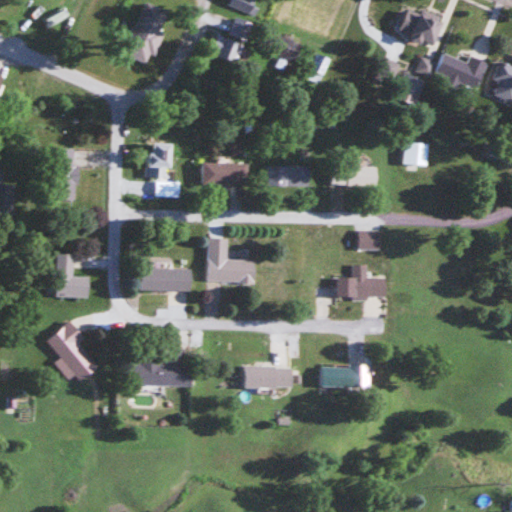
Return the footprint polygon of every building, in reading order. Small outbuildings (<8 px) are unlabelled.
[(124,55),(150,65),(170,10),(145,1),(124,55)] [(397,31),(431,47),(443,20),(409,4),(397,31)] [(209,54),(235,64),(243,44),(217,33),(209,54)] [(465,60),(441,52),(433,73),(476,88),(485,61),(467,54),(465,60)] [(320,75),(328,59),(315,53),(308,69),(320,75)] [(418,64),(428,68),(431,62),(421,57),(418,64)] [(499,60),(488,84),(498,89),(495,95),(511,102),(511,101),(511,63),(511,66),(499,60)] [(424,79),(403,71),(392,99),(412,107),(424,79)] [(425,164),(425,142),(403,142),(403,164),(425,164)] [(170,143),(148,143),(148,176),(159,176),(159,168),(170,168),(170,143)] [(75,148),(52,148),(52,200),(75,200),(75,148)] [(248,184),(248,162),(201,162),(201,184),(248,184)] [(308,166),(267,166),(267,188),(308,188),(308,166)] [(375,166),(332,166),(332,188),(375,188),(375,166)] [(0,216),(13,217),(13,169),(0,168),(0,216)] [(255,259),(226,259),(226,241),(207,241),(207,281),(254,282),(255,259)] [(88,296),(88,276),(72,276),(72,254),(55,253),(55,296),(88,296)] [(140,290),(191,290),(191,268),(140,268),(140,290)] [(384,277),(337,277),(337,297),(384,297),(384,277)] [(46,340),(79,382),(98,367),(78,342),(83,338),(69,321),(46,340)] [(129,385),(193,386),(193,361),(129,361),(129,385)] [(292,387),(292,365),(242,365),(242,387),(292,387)] [(367,365),(321,365),(321,387),(367,387),(367,365)]
